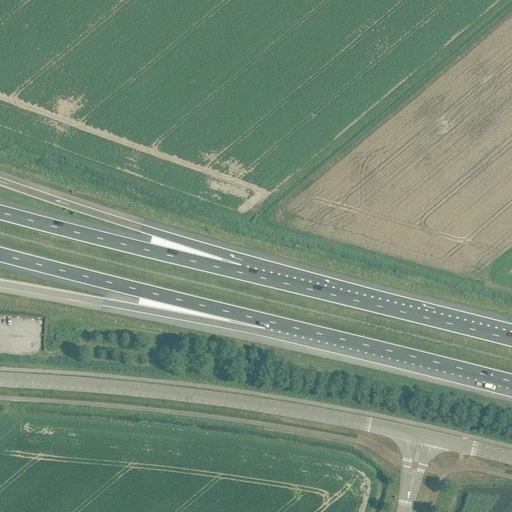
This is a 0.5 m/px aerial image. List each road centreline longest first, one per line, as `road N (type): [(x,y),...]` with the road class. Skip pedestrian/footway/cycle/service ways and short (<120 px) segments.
road 1 (unclassified): [(422,437),(189,398),(0,382)]
road 2 (motorway): [(0,254),(265,321)]
road 3 (motorway): [(511,339),(247,273)]
road 4 (motorway): [(0,286),(196,318),(265,321)]
road 5 (motorway): [(247,273),(0,181)]
road 6 (motorway): [(247,273),(0,210)]
road 7 (motorway): [(265,321),(511,381)]
